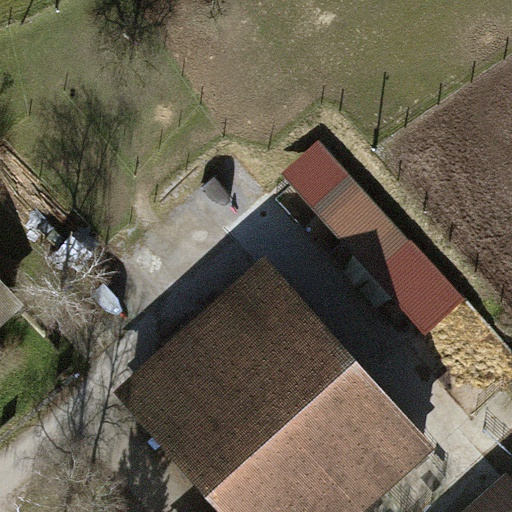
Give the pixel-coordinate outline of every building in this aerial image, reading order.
[(345,177),(309,210),(372,278),(408,246),(345,177)] [(257,266),(107,398),(208,511),(363,511),(426,457),(257,266)] [(408,283),(374,313),(417,360),(451,330),(408,283)] [(0,289),(0,330),(20,311),(0,289)] [(511,511),(511,488),(504,479),(466,511),(511,511)]
